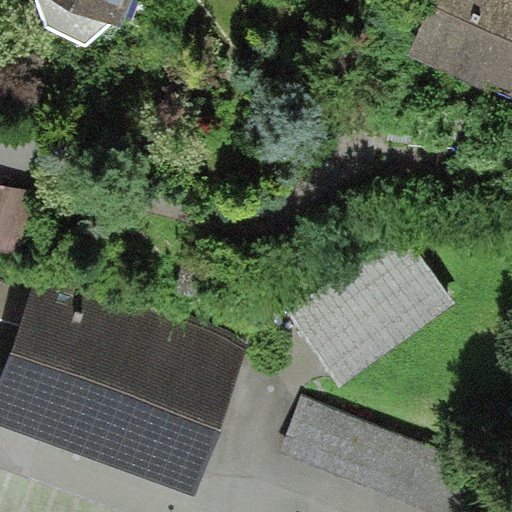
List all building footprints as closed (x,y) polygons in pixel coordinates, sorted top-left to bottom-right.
[(84,30),(118,4),(119,0),(42,0),(47,11),(84,30)] [(495,63),(511,71),(511,0),(425,0),(407,39),(477,73),(485,58),(495,63)] [(341,92),(371,112),(397,74),(367,54),(341,92)] [(0,245),(8,249),(28,190),(0,180),(0,245)] [(373,240),(291,302),(341,374),(456,294),(405,223),(373,240)] [(0,340),(0,413),(190,478),(239,332),(27,260),(20,281),(8,316),(0,340)] [(0,313),(8,316),(20,281),(0,274),(0,313)] [(283,446),(458,511),(459,511),(479,459),(303,393),(283,446)]
